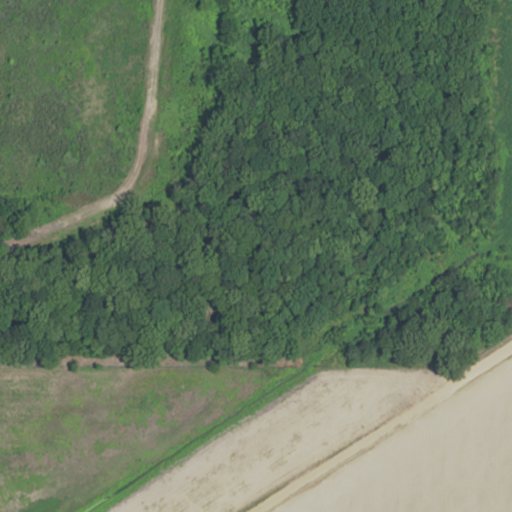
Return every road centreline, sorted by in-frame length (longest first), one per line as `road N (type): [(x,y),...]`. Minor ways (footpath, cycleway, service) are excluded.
road 1 (residential): [(251,511),(511,344)]
road 2 (residential): [(74,155),(108,117),(149,0)]
